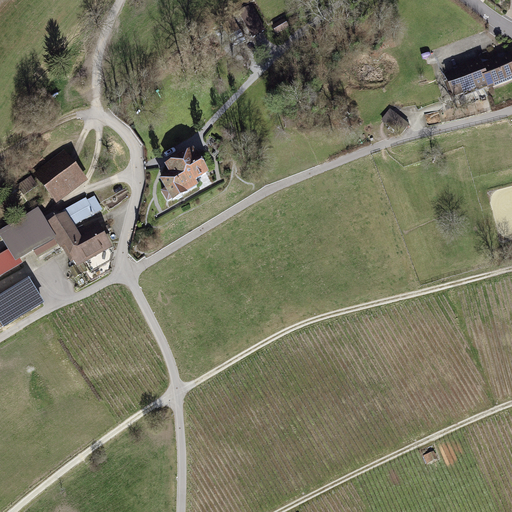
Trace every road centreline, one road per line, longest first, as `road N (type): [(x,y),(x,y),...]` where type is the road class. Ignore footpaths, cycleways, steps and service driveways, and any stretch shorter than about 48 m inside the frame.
road 1 (track): [(511,268),(281,333),(176,392),(17,511)]
road 2 (residential): [(127,273),(270,190),(399,138),(511,110)]
road 3 (track): [(347,0),(261,70),(198,136),(138,170)]
road 4 (track): [(511,404),(278,511)]
road 5 (residential): [(127,273),(170,362),(181,426),(180,511)]
road 6 (residential): [(127,273),(122,258),(137,191),(136,148),(100,111)]
road 7 (residential): [(127,273),(0,337)]
